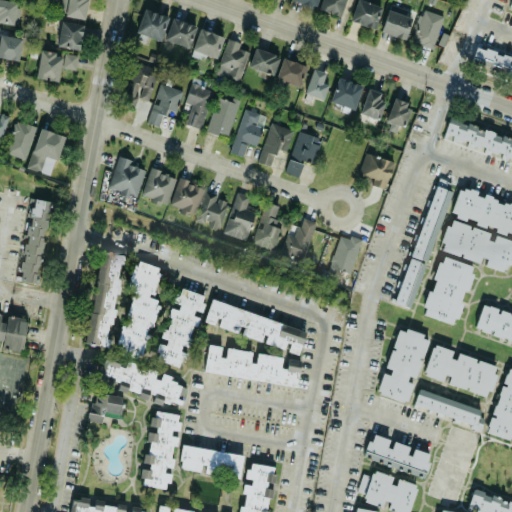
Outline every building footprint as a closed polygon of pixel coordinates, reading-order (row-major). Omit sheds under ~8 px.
[(0,0),(0,20),(16,23),(20,2),(6,0),(0,0)] [(86,0),(61,0),(61,16),(85,17),(86,0)] [(320,0),(318,8),(340,16),(344,0),(320,0)] [(355,0),(350,21),(375,28),(381,5),(360,0),(355,0)] [(134,37),(144,40),(145,36),(159,40),(168,16),(143,8),(134,37)] [(412,42),(434,47),(441,14),(420,9),(412,42)] [(381,33),(406,38),(410,15),(386,10),(381,33)] [(164,39),(188,47),(196,25),(172,17),(164,39)] [(79,48),(82,23),(59,20),(57,46),(79,48)] [(204,60),(206,54),(215,58),(223,36),(200,27),(189,54),(204,60)] [(0,57),(19,60),(21,37),(0,34),(0,57)] [(216,73),(239,80),(248,51),(238,48),(240,42),(227,38),(216,73)] [(511,75),(511,57),(476,45),(470,61),(511,75)] [(272,75),(279,56),(255,47),(248,66),(272,75)] [(77,54),(39,49),(35,77),(58,80),(60,67),(75,69),(77,54)] [(306,65),(282,57),(274,79),(299,87),(306,65)] [(147,100),(158,69),(135,61),(121,102),(134,106),(138,97),(147,100)] [(327,84),(322,82),(325,72),(312,68),(304,93),(323,99),(327,84)] [(355,108),(361,83),(336,77),(330,102),(355,108)] [(182,90),(159,82),(146,122),(159,126),(165,107),(175,111),(182,90)] [(185,124),(201,128),(212,88),(191,82),(185,102),(190,103),(185,124)] [(380,91),(365,88),(360,113),(379,118),(383,100),(378,99),(380,91)] [(227,136),(238,101),(218,94),(206,130),(227,136)] [(407,101),(393,97),(385,121),(402,127),(408,108),(405,106),(407,101)] [(230,152),(243,155),(247,143),(256,146),(265,114),(243,107),(230,152)] [(0,139),(8,117),(0,113),(0,139)] [(442,137),(483,150),(483,151),(511,160),(511,138),(448,118),(442,137)] [(34,124),(14,119),(6,153),(26,158),(34,124)] [(292,128),(268,122),(258,162),(271,165),(275,148),(287,151),(292,128)] [(51,175),(63,135),(39,127),(27,167),(51,175)] [(310,142),(312,134),(297,131),(291,157),(313,162),(318,144),(310,142)] [(358,172),(372,177),(370,184),(384,188),(393,161),(365,152),(358,172)] [(130,159),(117,155),(107,188),(136,196),(144,169),(129,164),(130,159)] [(298,176),(302,163),(288,158),(283,171),(298,176)] [(140,195),(166,203),(175,176),(149,168),(140,195)] [(426,261),(453,182),(436,177),(410,255),(426,261)] [(177,178),(168,205),(194,214),(203,186),(177,178)] [(511,205),(479,197),(480,192),(457,186),(450,214),(465,218),(464,221),(505,231),(505,234),(511,235),(511,205)] [(208,223),(219,227),(228,202),(215,197),(217,193),(204,189),(194,218),(208,223)] [(254,211),(244,208),(248,195),(236,191),(222,232),(245,239),(254,211)] [(15,280),(41,283),(53,200),(27,197),(15,280)] [(273,250),(282,226),(276,223),(278,219),(273,217),(277,206),(265,201),(250,242),(273,250)] [(315,222),(300,217),(293,236),(286,234),(279,252),(302,260),(315,222)] [(441,250),(481,262),(480,264),(503,271),(506,263),(511,264),(511,250),(510,250),(511,244),(511,239),(491,233),(491,232),(447,218),(441,241),(443,242),(441,250)] [(360,240),(339,233),(327,270),(335,273),(337,269),(350,273),(360,240)] [(85,343),(107,346),(121,254),(106,252),(101,285),(94,284),(85,343)] [(420,314),(455,324),(473,265),(441,255),(430,291),(427,290),(420,314)] [(409,308),(425,263),(408,257),(400,280),(398,279),(390,301),(409,308)] [(112,348),(139,357),(158,298),(151,296),(160,267),(140,261),(112,348)] [(203,294),(183,288),(176,310),(170,308),(164,330),(160,336),(159,342),(154,359),(178,366),(185,354),(186,352),(186,346),(190,332),(197,321),(198,317),(201,311),(203,303),(201,302),(203,294)] [(305,330),(210,299),(203,320),(215,324),(214,326),(262,341),(261,342),(297,354),(305,330)] [(511,313),(498,309),(498,308),(481,303),(474,328),(490,332),(489,335),(511,341),(511,313)] [(0,346),(21,350),(25,318),(0,313),(0,312),(0,346)] [(375,393),(406,402),(412,379),(415,380),(427,336),(396,327),(385,370),(382,370),(375,393)] [(457,353),(455,359),(449,358),(452,349),(431,343),(422,374),(441,379),(442,373),(449,375),(447,385),(487,396),(494,373),(493,373),(495,364),(457,353)] [(296,384),(299,359),(287,358),(285,367),(280,366),(281,356),(253,352),(253,351),(225,347),(224,357),(219,356),(220,346),(207,344),(203,371),(296,384)] [(511,368),(507,367),(501,383),(491,415),(490,415),(484,431),(509,439),(511,429),(511,368)] [(88,420),(101,423),(103,414),(118,417),(123,396),(94,390),(88,420)] [(478,430),(484,407),(417,390),(412,406),(471,422),(469,428),(478,430)] [(140,482),(167,486),(169,473),(163,472),(164,465),(170,466),(173,445),(176,445),(177,433),(176,433),(179,414),(152,410),(150,425),(157,426),(156,433),(147,431),(146,440),(151,441),(150,453),(144,452),(140,482)] [(430,453),(410,447),(411,446),(390,440),(390,439),(370,433),(363,458),(423,476),(430,453)] [(242,454),(182,445),(178,468),(239,477),(242,454)] [(266,511),(269,497),(272,497),(273,485),(272,485),(274,466),(247,462),(245,478),(250,478),(250,484),(244,484),(241,506),(238,505),(237,511),(266,511)] [(396,478),(395,484),(390,483),(392,475),(372,470),(371,475),(361,473),(356,491),(365,493),(363,501),(384,507),(384,508),(399,511),(408,511),(416,483),(396,478)] [(511,511),(511,501),(472,489),(467,506),(483,511),(511,511)] [(70,511),(146,511),(146,510),(130,507),(129,511),(125,511),(123,511),(123,509),(88,501),(88,499),(73,496),(70,511)]
